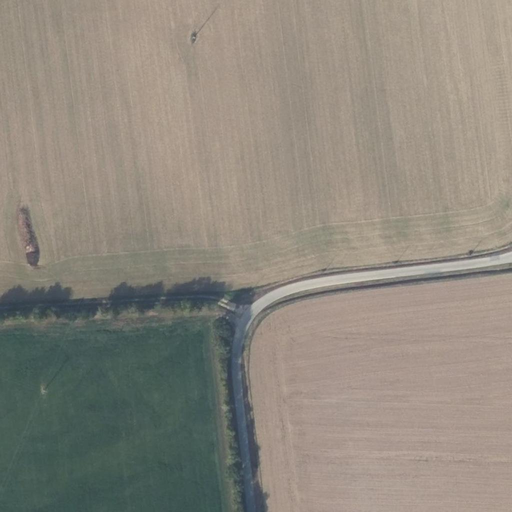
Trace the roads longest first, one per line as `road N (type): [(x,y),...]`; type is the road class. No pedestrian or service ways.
road 1 (unclassified): [(511,255),(301,282),(246,314),(234,364),(252,511)]
road 2 (track): [(246,314),(198,296),(0,309)]
